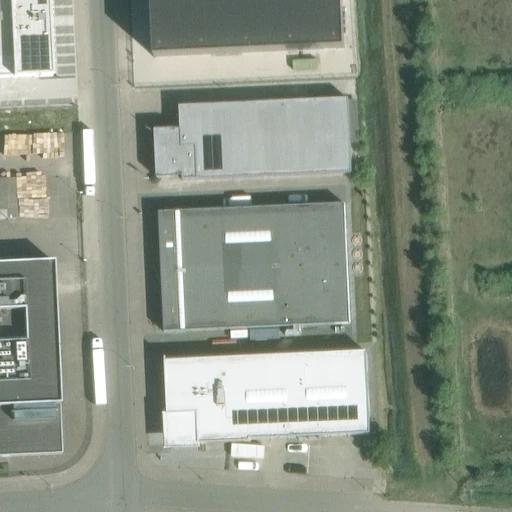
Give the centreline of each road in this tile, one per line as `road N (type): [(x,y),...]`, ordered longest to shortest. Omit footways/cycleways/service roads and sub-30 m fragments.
road 1 (unclassified): [(121,494),(100,0)]
road 2 (unclassified): [(440,511),(121,494)]
road 3 (unclassified): [(0,502),(121,494)]
